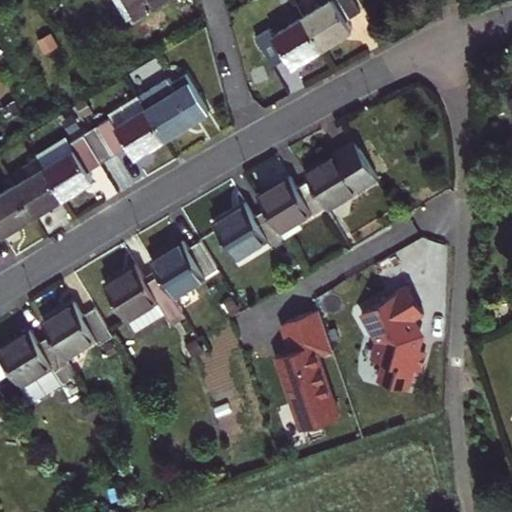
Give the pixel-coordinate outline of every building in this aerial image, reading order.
[(115,0),(128,20),(135,16),(125,0),(115,0)] [(125,0),(135,16),(136,18),(167,0),(125,0)] [(339,37),(353,28),(348,20),(361,11),(354,0),(330,0),(304,16),(323,47),(339,37)] [(274,65),(288,57),(293,65),(304,59),(323,47),(304,16),(275,34),(271,28),(257,36),(274,65)] [(185,125),(209,111),(186,74),(171,83),(175,89),(147,107),(166,137),(185,125)] [(118,124),(147,107),(139,94),(110,112),(112,116),(118,124)] [(77,103),(85,115),(93,110),(86,98),(77,103)] [(153,145),(166,137),(147,107),(118,124),(112,116),(98,124),(115,151),(128,143),(129,145),(135,156),(153,145)] [(70,130),(79,124),(74,114),(64,121),(70,130)] [(101,159),(115,151),(98,124),(91,129),(85,133),(101,159)] [(83,185),(94,178),(89,170),(88,168),(101,159),(85,133),(71,141),(68,137),(38,155),(45,166),(64,197),(83,185)] [(345,148),(338,152),(342,158),(360,147),(356,141),(345,148)] [(116,153),(129,145),(128,143),(115,151),(116,153)] [(310,178),(327,207),(378,175),(360,147),(342,158),(338,152),(306,172),(310,178)] [(102,161),(116,153),(115,151),(101,159),(102,161)] [(89,170),(102,161),(101,159),(88,168),(89,170)] [(47,207),(64,197),(45,166),(15,185),(34,215),(47,207)] [(310,178),(297,186),(291,176),(274,186),(259,195),(267,208),(281,230),(312,211),(314,214),(327,207),(310,178)] [(17,226),(34,215),(15,185),(0,193),(0,227),(4,234),(17,226)] [(215,222),(236,257),(268,237),(272,244),(274,243),(283,237),(285,236),(281,230),(267,208),(255,216),(247,203),(226,215),(215,222)] [(276,247),(285,242),(283,237),(274,243),(276,247)] [(189,247),(185,240),(177,246),(153,260),(158,269),(174,295),(219,267),(202,239),(189,247)] [(285,255),(292,267),(299,262),(292,250),(285,255)] [(127,318),(129,317),(158,299),(165,312),(169,319),(184,310),(174,295),(158,269),(145,276),(138,264),(116,277),(106,283),(127,318)] [(212,286),(217,295),(225,290),(220,282),(212,286)] [(416,313),(401,287),(355,314),(372,343),(367,360),(379,363),(373,383),(401,390),(406,370),(413,372),(418,353),(411,350),(413,344),(407,342),(409,337),(406,333),(410,326),(405,320),(416,313)] [(129,317),(137,329),(165,312),(158,299),(129,317)] [(65,356),(96,337),(100,343),(114,335),(97,307),(83,314),(76,302),(61,310),(44,321),(52,334),(65,356)] [(333,348),(320,308),(292,316),(284,321),(293,348),(277,353),(301,427),(339,415),(319,353),(333,348)] [(171,326),(186,317),(184,310),(169,319),(171,326)] [(64,382),(77,375),(65,356),(52,334),(39,342),(31,329),(13,340),(0,347),(0,349),(21,383),(53,364),(64,382)] [(196,354),(204,349),(198,338),(189,343),(196,354)] [(32,402),(64,382),(53,364),(21,383),(32,402)] [(91,421),(104,414),(97,400),(84,406),(91,421)]
